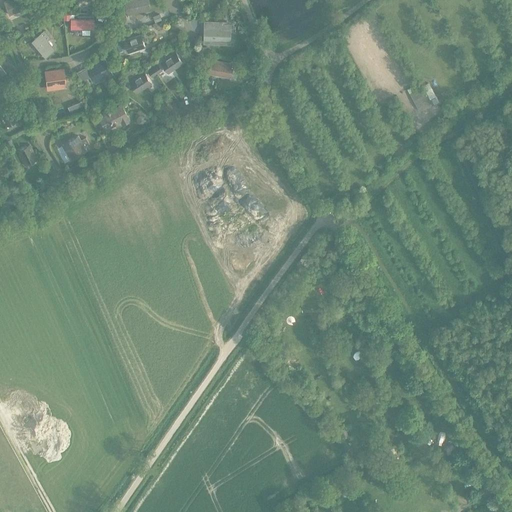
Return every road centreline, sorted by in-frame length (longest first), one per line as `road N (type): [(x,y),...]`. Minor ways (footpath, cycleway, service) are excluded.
road 1 (unclassified): [(113,511),(323,215)]
road 2 (unclassified): [(511,493),(323,215)]
road 3 (unclassified): [(323,215),(275,130),(266,88),(271,57)]
